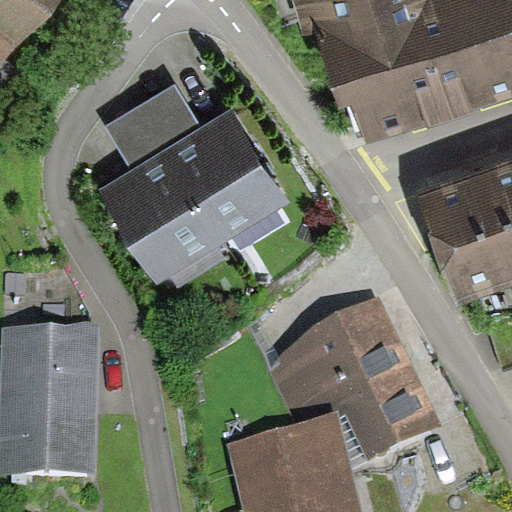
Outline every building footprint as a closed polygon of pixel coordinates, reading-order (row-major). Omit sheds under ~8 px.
[(0,0),(0,64),(52,0),(0,0)] [(511,70),(511,0),(301,0),(311,33),(331,28),(357,116),(511,70)] [(137,155),(106,174),(169,273),(299,190),(236,92),(200,114),(174,72),(110,112),(137,155)] [(511,148),(420,182),(460,294),(477,288),(508,364),(511,362),(511,148)] [(364,511),(357,474),(444,431),(379,300),(284,347),(323,426),(238,442),(251,511),(364,511)] [(97,471),(100,329),(8,326),(4,469),(97,471)]
